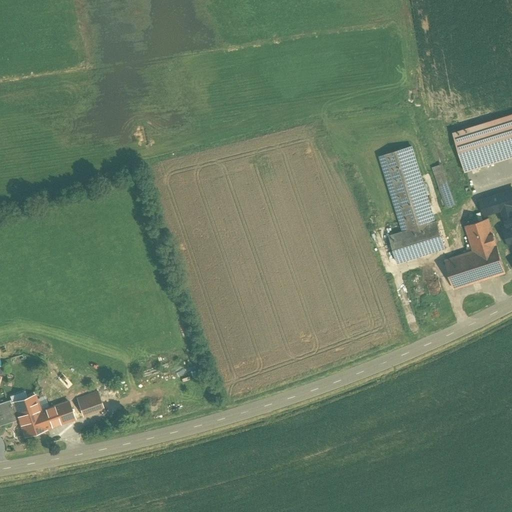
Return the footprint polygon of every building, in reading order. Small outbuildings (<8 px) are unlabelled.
[(511,157),(511,115),(453,133),(465,172),(511,157)] [(422,179),(411,146),(380,156),(400,222),(404,232),(389,237),(397,263),(445,248),(437,221),(435,222),(422,179)] [(455,206),(441,165),(433,168),(435,174),(447,208),(455,206)] [(465,227),(473,252),(497,243),(489,219),(465,227)] [(506,273),(497,243),(473,252),(445,261),(453,290),(506,273)] [(423,271),(409,276),(417,300),(430,295),(423,271)] [(17,412),(19,416),(26,436),(74,418),(74,417),(83,414),(84,415),(103,408),(98,392),(40,412),(38,407),(39,407),(35,395),(12,403),(11,404),(14,412),(17,412)] [(11,404),(12,403),(11,401),(0,404),(0,424),(11,421),(11,419),(19,416),(17,412),(14,412),(11,404)]
